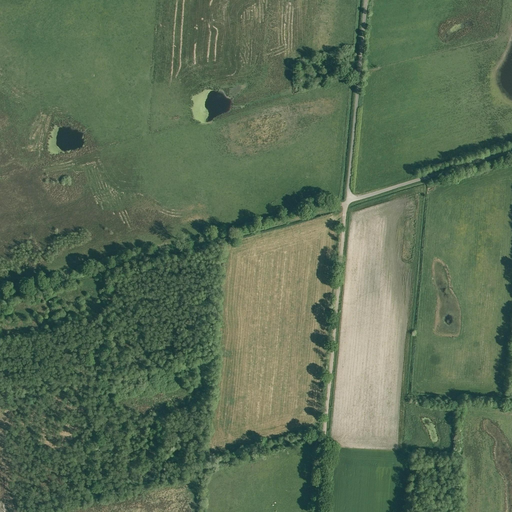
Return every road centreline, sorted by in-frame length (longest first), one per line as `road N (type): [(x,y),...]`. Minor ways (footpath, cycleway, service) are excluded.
road 1 (unclassified): [(365,0),(346,202),(511,150)]
road 2 (track): [(0,295),(346,202)]
road 3 (track): [(318,511),(346,202)]
